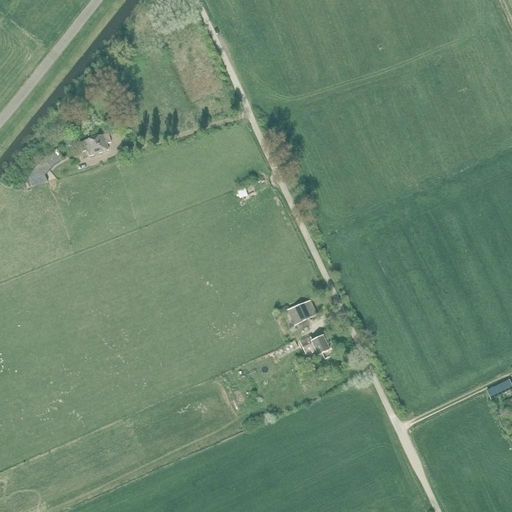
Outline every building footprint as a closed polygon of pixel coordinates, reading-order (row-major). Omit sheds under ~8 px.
[(79,143),(82,152),(82,153),(87,151),(89,157),(108,151),(106,145),(111,143),(108,134),(79,143)] [(53,167),(63,160),(56,150),(45,157),(33,171),(23,188),(24,190),(47,182),(45,177),(53,167)] [(238,191),(240,198),(248,196),(245,189),(238,191)] [(295,326),(316,316),(310,302),(287,311),(295,326)] [(312,342),(311,338),(300,343),(305,354),(311,352),(312,354),(316,352),(318,356),(329,351),(323,337),(312,342)] [(490,400),(511,389),(507,381),(486,392),(490,400)]
